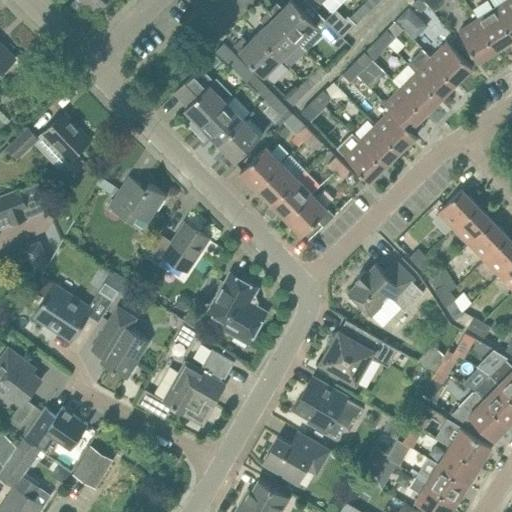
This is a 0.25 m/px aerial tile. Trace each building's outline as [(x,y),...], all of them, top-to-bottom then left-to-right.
[(86,0),(97,11),(107,1),(105,0),(86,0)] [(277,2),(268,10),(299,41),(315,25),(333,43),(341,35),(325,19),(315,8),(307,15),(292,0),(290,0),(283,8),(277,2)] [(366,0),(360,6),(367,12),(379,0),(366,0)] [(428,5),(423,0),(415,0),(413,3),(421,12),(428,5)] [(423,0),(428,5),(434,11),(447,0),(423,0)] [(511,0),(506,0),(496,7),(511,32),(511,0)] [(356,23),(367,12),(360,6),(347,19),(336,8),(325,19),(341,35),(342,36),(356,23)] [(511,38),(511,32),(496,7),(477,18),(497,49),(511,38)] [(427,26),(409,8),(397,19),(415,37),(427,26)] [(282,58),(299,41),(268,10),(260,19),(265,25),(257,33),(282,58)] [(497,49),(477,18),(459,30),(478,61),(497,49)] [(397,37),(388,28),(381,36),(389,44),(397,37)] [(264,75),(282,58),(257,33),(248,41),(243,36),(234,44),(264,75)] [(381,36),(374,42),(382,51),(389,44),(381,36)] [(431,56),(457,82),(473,66),(447,40),(431,56)] [(248,80),(255,74),(224,42),(217,48),(248,80)] [(0,72),(15,58),(14,57),(13,58),(0,44),(0,72)] [(441,97),(457,82),(431,56),(415,71),(441,97)] [(357,59),(350,66),(358,74),(365,68),(357,59)] [(321,64),(303,81),(310,88),(327,70),(321,64)] [(350,66),(342,74),(351,82),(358,74),(350,66)] [(227,101),(196,69),(174,91),(188,106),(185,108),(193,117),(188,123),(196,132),(227,101)] [(441,97),(415,71),(400,86),(426,113),(441,97)] [(248,80),(265,98),(272,91),(255,74),(248,80)] [(293,104),(310,88),(303,81),(286,98),(293,104)] [(426,113),(400,86),(385,101),(391,108),(417,134),(411,127),(426,113)] [(323,88),(317,95),(325,104),(332,97),(323,88)] [(276,121),(289,109),(272,91),(265,98),(262,100),(268,107),(265,109),(276,121)] [(317,95),(309,103),(318,111),(325,104),(317,95)] [(244,118),(227,101),(196,132),(204,140),(210,134),(219,143),(244,118)] [(417,134),(391,108),(375,123),(401,149),(417,134)] [(90,139),(64,112),(44,132),(70,159),(79,150),(83,150),(88,145),(89,141),(90,139)] [(304,139),(312,132),(292,112),(285,120),(304,139)] [(244,118),(219,143),(227,152),(221,157),(230,166),(261,136),(244,118)] [(401,149),(375,123),(360,139),(386,165),(401,149)] [(38,137),(28,127),(8,146),(18,156),(38,137)] [(319,139),(312,132),(304,139),(311,146),(319,139)] [(344,154),(370,180),(386,165),(360,139),(344,154)] [(282,161),(266,145),(240,171),(256,187),(282,161)] [(328,163),(335,170),(343,162),(336,155),(328,163)] [(297,177),(282,161),(256,187),(271,202),(297,177)] [(342,177),(350,169),(343,162),(335,170),(342,177)] [(141,183),(129,175),(109,206),(133,221),(138,213),(148,220),(166,193),(149,182),(145,188),(140,185),(141,183)] [(312,192),(297,177),(271,202),(286,218),(312,192)] [(114,189),(99,179),(95,186),(109,196),(114,189)] [(358,191),(364,184),(359,179),(353,185),(358,191)] [(30,217),(47,210),(37,184),(24,189),(23,187),(0,196),(0,228),(11,224),(11,226),(27,219),(25,217),(29,215),(30,217)] [(462,188),(438,211),(453,227),(478,204),(462,188)] [(334,215),(312,192),(286,218),(302,234),(317,219),(323,225),(334,215)] [(478,204),(453,227),(468,243),(493,219),(478,204)] [(484,258),(508,235),(493,219),(468,243),(484,258)] [(150,250),(147,254),(159,262),(164,255),(187,270),(189,267),(201,276),(214,257),(201,249),(209,237),(186,221),(173,241),(161,233),(150,250)] [(511,260),(511,239),(508,235),(484,258),(499,274),(511,260)] [(27,272),(49,260),(38,238),(15,250),(27,272)] [(418,248),(410,255),(417,263),(425,255),(418,248)] [(417,263),(423,270),(432,262),(425,255),(417,263)] [(357,304),(359,302),(372,314),(382,303),(379,300),(387,292),(394,299),(414,278),(396,259),(384,271),(376,262),(367,271),(365,269),(356,278),(359,280),(348,291),(353,295),(350,298),(357,304)] [(511,260),(499,274),(511,287),(511,260)] [(99,290),(113,300),(113,299),(120,288),(126,279),(112,270),(99,290)] [(258,287),(230,272),(208,310),(225,320),(221,326),(235,334),(237,331),(250,339),(266,311),(255,304),(257,301),(254,293),(258,287)] [(44,299),(33,316),(72,341),(83,324),(89,314),(94,307),(89,304),(55,282),(44,299)] [(445,282),(435,288),(441,297),(450,291),(450,290),(445,282)] [(450,291),(441,297),(446,305),(455,299),(450,291)] [(127,377),(150,339),(130,328),(136,317),(117,306),(91,349),(103,356),(100,361),(127,377)] [(474,316),(468,326),(476,331),(482,321),(474,316)] [(321,362),(357,383),(373,356),(389,365),(399,349),(346,318),(321,362)] [(175,336),(189,344),(197,329),(184,320),(175,336)] [(491,326),(482,321),(476,331),(485,336),(491,326)] [(465,332),(459,342),(469,347),(475,337),(465,332)] [(419,358),(431,367),(443,350),(430,342),(419,358)] [(33,372),(36,368),(9,346),(0,357),(0,393),(3,396),(6,392),(21,403),(9,418),(20,427),(37,406),(27,398),(41,379),(33,372)] [(204,371),(186,360),(163,399),(175,406),(174,408),(203,425),(216,403),(214,401),(225,383),(219,380),(222,375),(225,376),(232,363),(233,364),(235,360),(212,347),(202,364),(206,366),(204,371)] [(443,358),(438,368),(447,373),(453,363),(443,358)] [(511,395),(511,364),(506,358),(490,374),(490,373),(511,395)] [(442,383),(447,373),(438,368),(432,377),(442,383)] [(475,389),(476,390),(510,423),(511,420),(511,395),(490,373),(475,389)] [(347,397),(348,395),(313,375),(299,399),(301,400),(296,410),(310,418),(308,421),(327,432),(334,419),(348,427),(354,417),(356,418),(363,407),(347,397)] [(475,420),(494,439),(510,423),(476,390),(452,413),(471,425),(475,420)] [(40,412),(24,434),(37,443),(46,429),(59,438),(71,447),(79,437),(88,423),(72,413),(73,411),(72,410),(71,412),(66,408),(67,407),(66,406),(65,408),(62,405),(56,413),(45,405),(40,412)] [(413,422),(423,428),(429,418),(419,412),(413,422)] [(397,438),(405,424),(391,415),(383,429),(397,438)] [(417,438),(423,428),(413,422),(403,441),(410,446),(413,447),(417,438)] [(480,464),(492,445),(462,426),(450,445),(480,464)] [(298,430),(291,442),(279,435),(263,462),(298,482),(306,468),(316,474),(330,449),(298,430)] [(7,462),(0,472),(0,474),(16,486),(24,474),(42,448),(25,437),(7,462)] [(410,446),(403,441),(397,438),(386,457),(396,463),(400,465),(410,446)] [(113,459),(91,445),(73,472),(96,487),(113,459)] [(469,482),(480,464),(450,445),(439,463),(428,456),(469,482)] [(458,500),(469,482),(428,456),(417,475),(458,500)] [(396,463),(386,457),(376,474),(363,467),(359,475),(382,488),(396,463)] [(4,502),(0,508),(0,511),(37,511),(42,504),(51,492),(41,486),(24,474),(16,486),(4,502)] [(420,492),(415,500),(434,511),(450,511),(458,500),(417,475),(410,486),(420,492)] [(253,489),(249,486),(234,511),(281,511),(290,496),(259,478),(253,489)]
